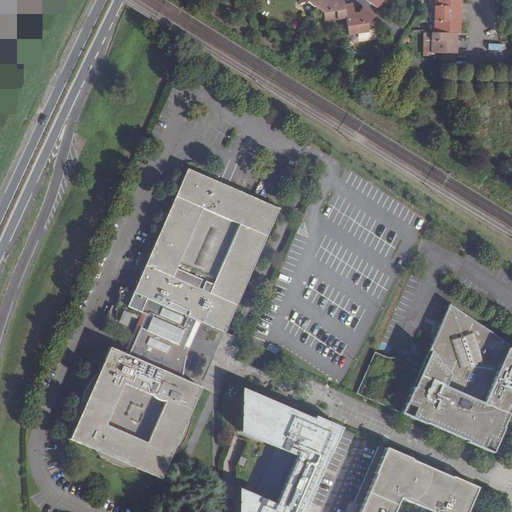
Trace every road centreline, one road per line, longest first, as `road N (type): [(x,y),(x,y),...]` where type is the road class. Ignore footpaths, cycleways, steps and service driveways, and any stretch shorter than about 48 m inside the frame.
road 1 (trunk): [(0,254),(119,0)]
road 2 (trunk): [(102,0),(0,218)]
